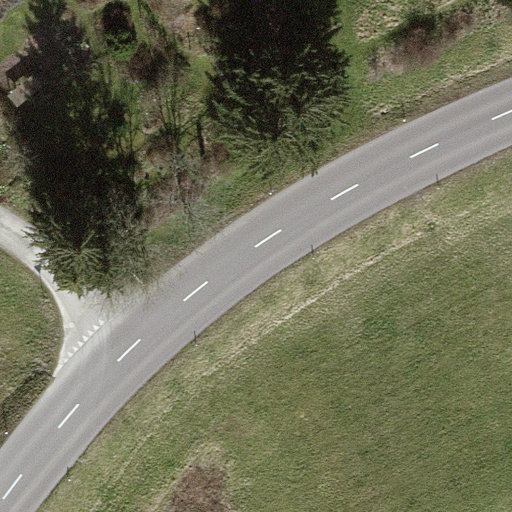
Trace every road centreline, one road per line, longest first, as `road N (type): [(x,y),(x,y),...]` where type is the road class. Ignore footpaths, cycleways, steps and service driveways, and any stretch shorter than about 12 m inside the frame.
road 1 (secondary): [(511,114),(340,198),(228,270),(131,351),(50,438),(0,508)]
road 2 (track): [(131,351),(0,226)]
